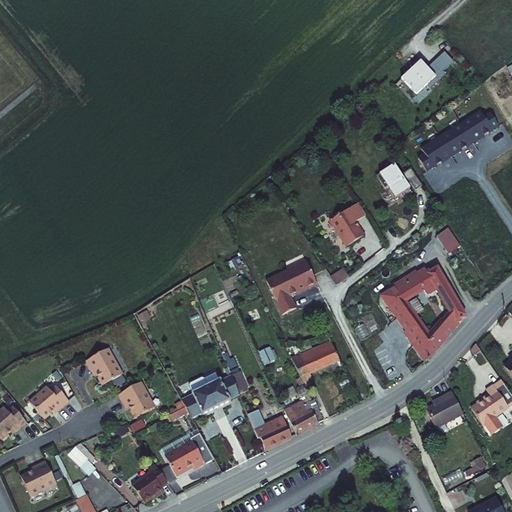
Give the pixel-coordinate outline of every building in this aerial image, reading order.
[(428,68),(419,59),(411,66),(414,69),(402,79),(417,95),(429,85),(432,88),(446,74),(444,71),(454,61),(445,52),(428,68)] [(436,167),(493,132),(484,117),(481,112),(424,148),(427,153),(436,167)] [(484,117),(493,132),(501,126),(492,112),(484,117)] [(427,173),(436,167),(427,153),(418,159),(427,173)] [(115,162),(0,247),(0,259),(5,266),(126,175),(115,162)] [(416,190),(423,185),(412,168),(402,174),(396,164),(378,176),(386,188),(389,186),(396,198),(403,194),(405,197),(413,191),(408,183),(411,182),(416,190)] [(131,185),(22,265),(32,279),(141,198),(131,185)] [(368,217),(360,204),(332,223),(349,248),(366,237),(358,223),(368,217)] [(450,230),(439,237),(451,255),(462,248),(450,230)] [(306,261),(266,280),(283,314),(296,307),(290,295),(306,287),(306,288),(317,283),(306,261)] [(345,270),(332,279),(337,286),(350,278),(345,270)] [(455,335),(447,323),(429,335),(406,302),(422,291),(427,298),(436,293),(452,317),(460,330),(469,320),(437,272),(429,277),(426,272),(385,299),(413,338),(410,340),(427,365),(455,335)] [(452,317),(447,323),(455,335),(460,330),(452,317)] [(330,341),(300,357),(311,377),(341,361),(330,341)] [(265,364),(276,359),(271,348),(260,352),(265,364)] [(109,352),(86,364),(93,376),(96,374),(103,387),(123,377),(109,352)] [(311,377),(300,357),(293,361),(307,387),(314,384),(311,377)] [(215,373),(202,379),(205,386),(219,379),(215,373)] [(192,393),(180,399),(192,421),(202,416),(203,417),(230,404),(230,403),(241,398),(230,375),(219,381),(219,379),(205,386),(202,379),(198,378),(189,383),(188,386),(191,393),(192,393)] [(511,405),(511,388),(505,379),(498,384),(498,383),(490,388),(493,392),(486,397),(487,399),(476,406),(488,423),(489,422),(496,432),(507,425),(500,415),(511,405)] [(141,385),(119,397),(125,409),(128,408),(135,421),(155,410),(141,385)] [(46,388),(28,403),(43,420),(54,410),(57,413),(68,403),(55,388),(50,392),(46,388)] [(430,411),(439,428),(470,413),(458,391),(443,399),(445,403),(430,411)] [(303,403),(284,412),(297,437),(325,423),(321,415),(316,406),(309,392),(299,397),(303,403)] [(3,408),(0,410),(0,440),(12,430),(14,433),(26,423),(12,408),(7,413),(3,408)] [(172,422),(187,414),(184,409),(169,417),(172,422)] [(280,423),(257,434),(261,444),(266,441),(271,450),(291,440),(287,430),(284,431),(280,423)] [(214,462),(200,436),(191,442),(193,445),(165,460),(176,480),(187,474),(185,472),(193,468),(195,473),(214,462)] [(88,477),(97,469),(77,447),(68,455),(88,477)] [(34,472),(20,478),(29,498),(55,486),(44,463),(32,469),(34,472)] [(153,475),(135,486),(147,506),(156,500),(154,497),(169,489),(156,468),(151,472),(153,475)] [(472,511),(508,511),(501,497),(472,511)] [(79,506),(81,511),(90,511),(95,510),(90,500),(79,506)]
